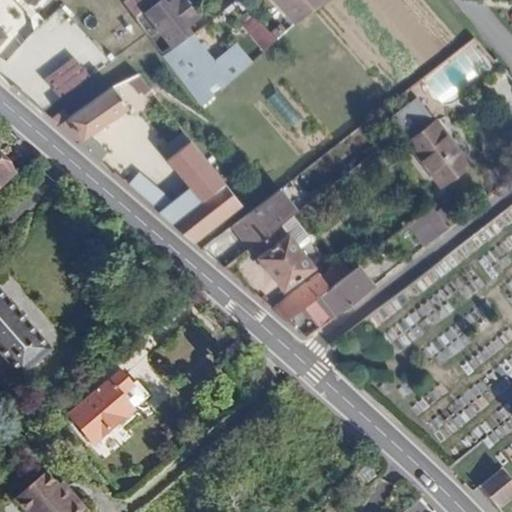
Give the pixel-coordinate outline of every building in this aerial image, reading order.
[(167,0),(136,0),(173,45),(176,43),(192,32),(193,31),(189,26),(201,16),(186,0),(173,0),(170,3),(167,0)] [(315,9),(325,0),(273,0),(279,6),(287,0),(291,0),(299,10),(308,2),(315,9)] [(291,0),(287,0),(279,6),(289,18),(299,10),(291,0)] [(54,39),(70,30),(60,13),(44,22),(54,39)] [(265,53),(277,42),(256,18),(245,28),(265,53)] [(0,45),(8,36),(0,29),(0,45)] [(200,42),(192,32),(176,43),(184,54),(200,42)] [(200,42),(184,54),(213,98),(251,65),(239,50),(234,54),(232,52),(216,64),(200,42)] [(55,92),(90,75),(80,55),(45,73),(55,92)] [(444,101),(465,82),(449,66),(428,85),(444,101)] [(138,75),(130,79),(138,91),(142,90),(145,94),(150,89),(138,75)] [(61,111),(52,120),(102,161),(108,154),(89,136),(128,107),(113,87),(69,119),(61,111)] [(439,126),(412,146),(449,193),(475,173),(439,126)] [(201,200),(173,223),(197,244),(243,205),(191,139),(168,158),(192,187),(201,200)] [(0,187),(14,174),(0,159),(0,187)] [(139,173),(129,185),(134,190),(173,223),(201,200),(192,187),(173,202),(139,173)] [(234,227),(250,249),(252,247),(283,224),(294,215),(299,212),(281,189),(269,198),(234,227)] [(434,208),(450,228),(461,220),(445,200),(434,208)] [(411,225),(427,246),(450,228),(434,208),(411,225)] [(312,239),(294,215),(283,224),(301,247),(312,239)] [(283,224),(252,247),(286,290),(315,267),(301,247),(283,224)] [(340,261),(322,275),(331,288),(350,273),(340,261)] [(305,308),(321,329),(374,287),(359,266),(350,273),(331,288),(305,308)] [(319,272),(273,309),(288,322),(305,308),(331,288),(322,275),(319,272)] [(47,349),(0,294),(0,356),(16,375),(47,349)] [(194,312),(175,329),(184,340),(204,322),(194,312)] [(129,384),(110,362),(86,382),(95,392),(68,415),(93,443),(131,409),(118,395),(129,384)] [(135,379),(129,384),(118,395),(131,409),(148,394),(135,379)] [(511,473),(506,467),(478,490),(499,510),(511,499),(511,473)] [(65,495),(56,484),(44,471),(13,497),(26,511),(82,511),(85,510),(69,491),(65,495)] [(60,481),(56,484),(65,495),(69,491),(60,481)]
